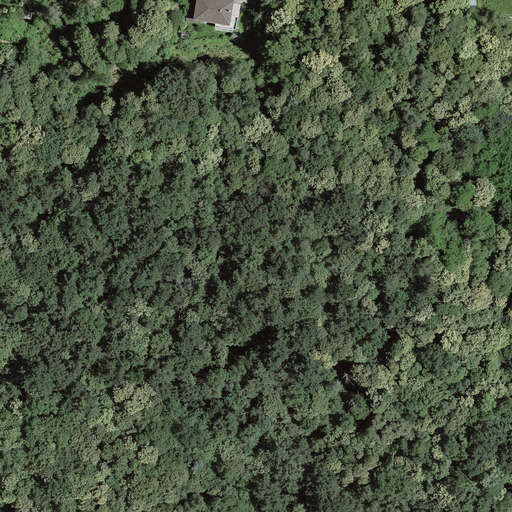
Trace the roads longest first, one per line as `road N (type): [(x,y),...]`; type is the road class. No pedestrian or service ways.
road 1 (track): [(0,106),(213,151),(511,189)]
road 2 (unclassified): [(511,18),(251,0)]
